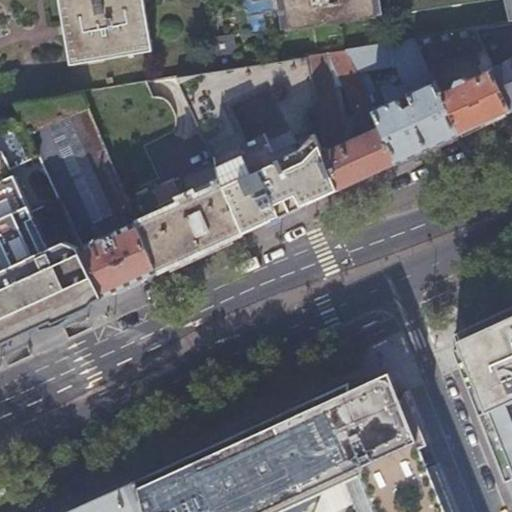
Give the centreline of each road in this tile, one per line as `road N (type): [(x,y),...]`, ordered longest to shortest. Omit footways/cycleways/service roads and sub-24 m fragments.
road 1 (primary): [(511,180),(0,401)]
road 2 (primary): [(0,469),(392,284)]
road 3 (residential): [(483,511),(392,284)]
road 4 (primary): [(392,284),(511,232)]
